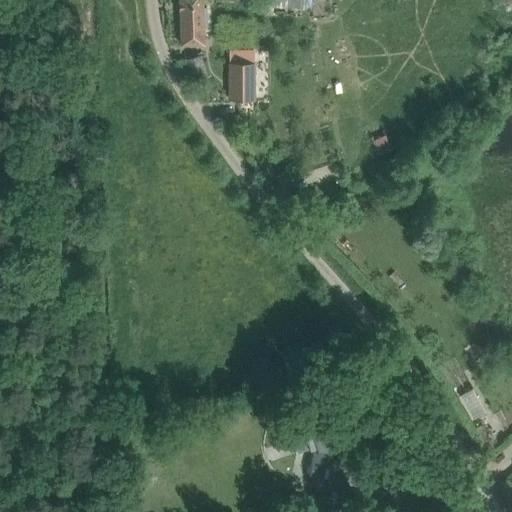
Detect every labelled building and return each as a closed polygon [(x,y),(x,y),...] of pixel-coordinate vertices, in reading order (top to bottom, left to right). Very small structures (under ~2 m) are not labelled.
[(204,44),(204,36),(212,36),(212,15),(203,15),(202,0),(179,0),(181,45),(204,44)] [(304,0),(262,0),(262,17),(303,21),(304,0)] [(254,98),(254,52),(254,51),(250,51),(230,51),(230,98),(254,98)] [(200,55),(185,59),(192,81),(206,77),(200,55)] [(315,451),(310,474),(323,477),(327,458),(333,459),(333,455),(333,450),(358,437),(352,418),(324,422),(320,416),(307,404),(306,405),(294,419),(309,434),(315,451)] [(352,511),(355,499),(333,494),(329,511),(352,511)]
